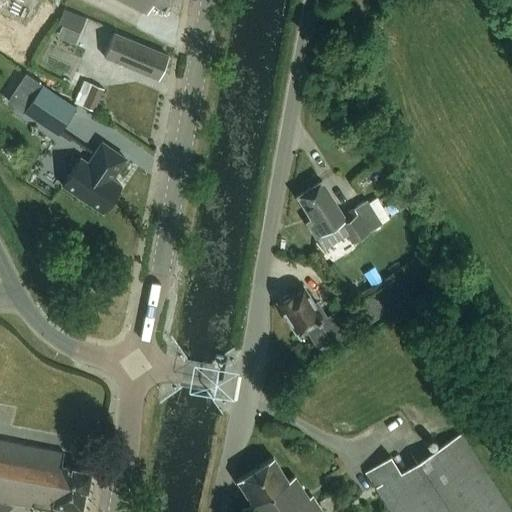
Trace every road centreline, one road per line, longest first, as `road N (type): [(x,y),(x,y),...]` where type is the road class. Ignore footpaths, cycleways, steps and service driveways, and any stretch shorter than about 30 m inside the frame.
road 1 (unclassified): [(246,384),(312,0)]
road 2 (tertiary): [(136,366),(206,0)]
road 3 (unclassified): [(136,366),(61,348),(0,256)]
road 4 (tertiary): [(110,511),(136,366)]
road 5 (unclassified): [(222,511),(246,384)]
